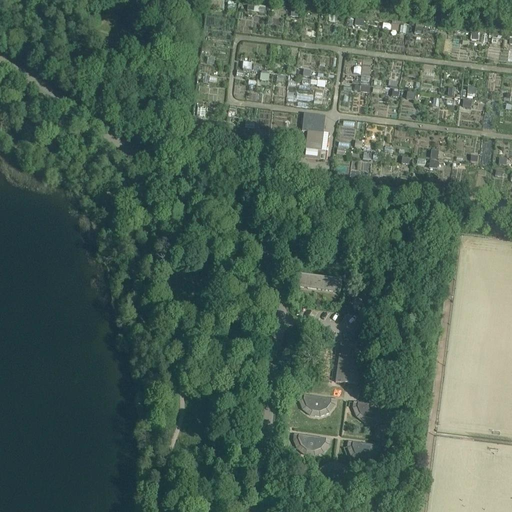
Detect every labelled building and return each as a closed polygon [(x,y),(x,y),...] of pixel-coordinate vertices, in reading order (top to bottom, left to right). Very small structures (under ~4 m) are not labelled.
[(225,78),(225,73),(203,72),(203,83),(218,84),(218,78),(225,78)] [(261,73),(260,81),(268,82),(269,74),(261,73)] [(323,117),(304,115),(301,132),(307,133),(305,150),(321,152),(324,123),(322,123),(323,117)] [(244,126),(244,138),(263,140),(264,127),(266,127),(266,121),(257,120),(257,127),(244,126)] [(338,134),(336,145),(348,148),(350,136),(338,134)] [(430,151),(431,171),(438,171),(437,151),(430,151)] [(301,277),(300,288),(340,293),(341,281),(298,276),(297,276),(301,277)] [(358,386),(363,347),(340,344),(335,383),(358,386)] [(335,401),(318,399),(299,396),(299,397),(299,401),(302,410),(310,416),(319,417),(328,414),(334,406),(335,401)] [(389,408),(372,406),(353,403),(353,404),(352,409),(356,418),(363,423),(373,425),(382,421),(388,414),(389,409),(389,408)] [(330,441),(313,438),(293,436),(294,436),(293,441),(297,450),(304,456),(314,457),(323,453),(329,446),(330,441)] [(384,448),(367,446),(348,443),(347,443),(348,444),(347,448),(351,458),(358,463),(368,465),(376,461),(383,453),(383,448),(384,448)] [(337,470),(332,469),(332,465),(327,466),(320,471),(317,478),(318,487),(323,493),(332,497),(340,495),(347,490),(350,482),(348,474),(343,468),(339,466),(337,470)]
